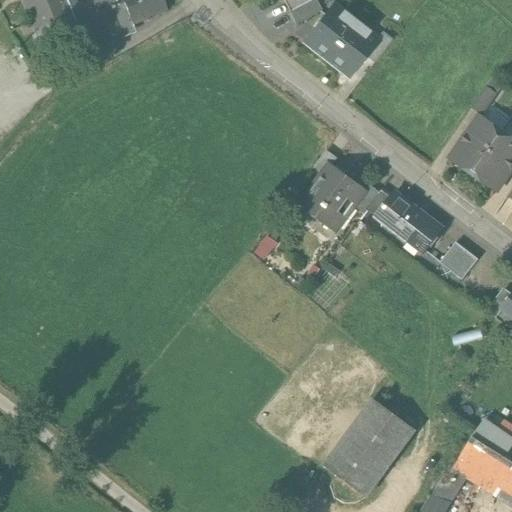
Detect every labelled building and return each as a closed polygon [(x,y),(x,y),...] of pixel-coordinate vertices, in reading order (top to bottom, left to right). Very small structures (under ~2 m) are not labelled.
[(21,0),(38,42),(76,27),(74,22),(113,7),(116,5),(117,7),(123,5),(121,0),(21,0)] [(121,0),(123,5),(131,25),(167,12),(162,0),(121,0)] [(308,0),(290,0),(282,4),(287,15),(310,3),(308,0)] [(310,3),(287,15),(294,28),(319,15),(312,1),(310,3)] [(113,7),(74,22),(76,27),(86,53),(126,38),(122,29),(131,25),(123,5),(117,7),(114,9),(113,7)] [(331,10),(304,45),(325,62),(353,27),(331,10)] [(353,27),(325,62),(348,79),(364,58),(375,44),(353,27)] [(381,35),(375,44),(364,58),(373,65),(391,43),(381,35)] [(485,88),(470,109),(481,117),(496,96),(485,88)] [(477,122),(453,157),(454,158),(455,163),(460,166),(464,165),(475,173),(500,137),(477,122)] [(511,145),(500,137),(475,173),(486,180),(486,185),(491,188),(496,187),(497,189),(511,167),(511,145)] [(326,152),(312,170),(322,178),(330,167),(331,168),(336,160),(326,152)] [(322,178),(299,209),(326,229),(347,202),(353,206),(364,192),(331,168),(330,167),(322,178)] [(353,206),(352,208),(363,216),(379,195),(368,187),(364,192),(353,206)] [(441,232),(395,196),(377,220),(398,236),(399,235),(423,254),(441,232)] [(477,262),(455,245),(439,265),(461,282),(477,262)] [(504,310),(511,299),(511,297),(503,290),(486,312),(496,320),(504,310)] [(381,399),(327,472),(361,497),(415,424),(381,399)] [(511,469),(511,464),(471,440),(452,470),(449,468),(429,498),(450,505),(467,479),(494,497),(511,469)] [(511,469),(494,497),(511,507),(511,469)]
